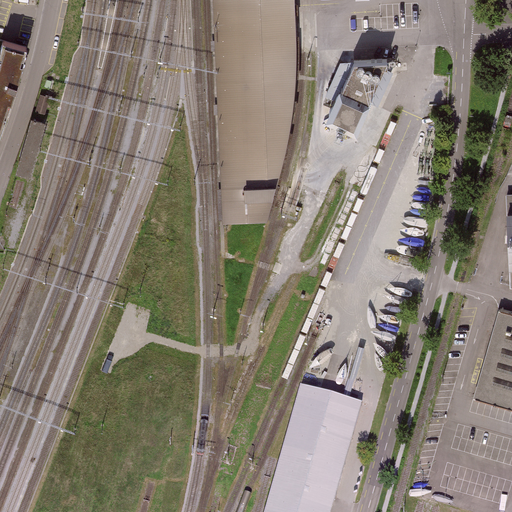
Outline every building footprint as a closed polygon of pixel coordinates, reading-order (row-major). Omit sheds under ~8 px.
[(213,0),(225,219),(263,219),(286,130),(293,78),(293,34),(291,0),(213,0)] [(21,47),(2,41),(0,51),(0,126),(9,100),(20,62),(18,61),(21,47)] [(386,55),(350,57),(321,117),(352,131),(386,55)] [(49,97),(42,95),(37,111),(44,113),(49,97)] [(49,119),(35,115),(19,167),(33,171),(49,119)] [(511,314),(499,311),(474,397),(511,408),(511,314)] [(331,511),(361,407),(299,389),(264,511),(331,511)]
